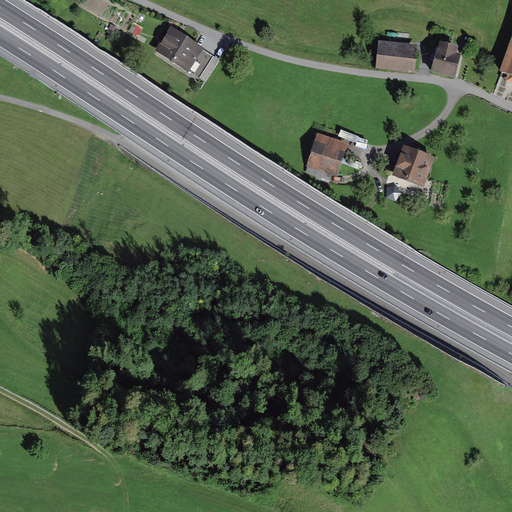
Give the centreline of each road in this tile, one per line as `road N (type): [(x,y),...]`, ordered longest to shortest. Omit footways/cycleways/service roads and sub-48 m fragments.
road 1 (motorway): [(0,35),(277,215),(511,352)]
road 2 (motorway): [(511,324),(289,194),(0,7)]
road 3 (track): [(0,95),(111,138),(511,382)]
road 4 (track): [(0,392),(100,449),(125,485),(126,511)]
